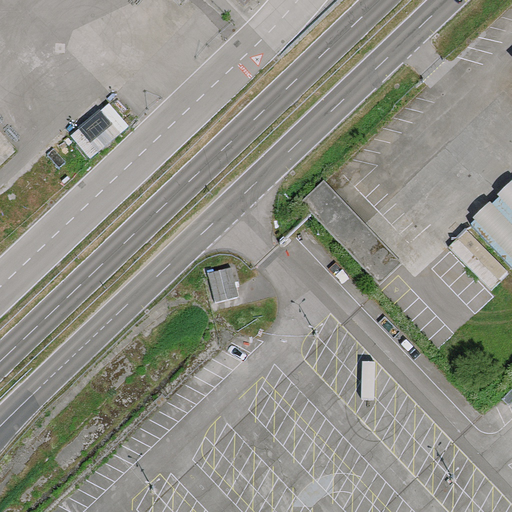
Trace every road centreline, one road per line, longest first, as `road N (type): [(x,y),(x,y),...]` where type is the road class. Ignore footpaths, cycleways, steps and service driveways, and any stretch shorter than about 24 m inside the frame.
road 1 (secondary): [(0,427),(449,0)]
road 2 (tertiary): [(380,0),(0,361)]
